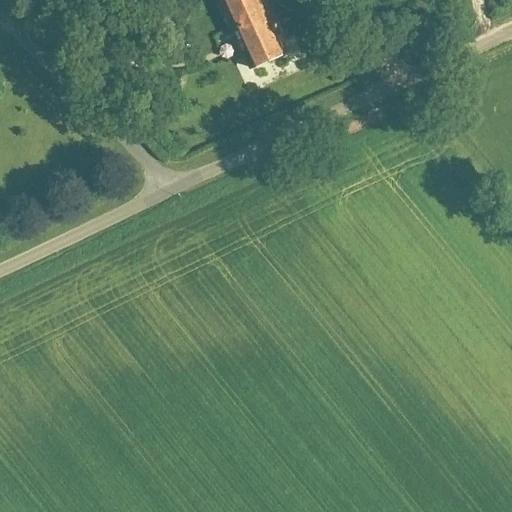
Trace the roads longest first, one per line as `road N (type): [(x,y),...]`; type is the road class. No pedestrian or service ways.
road 1 (unclassified): [(167,189),(511,29)]
road 2 (unclassified): [(167,189),(0,20)]
road 3 (unclassified): [(0,270),(167,189)]
